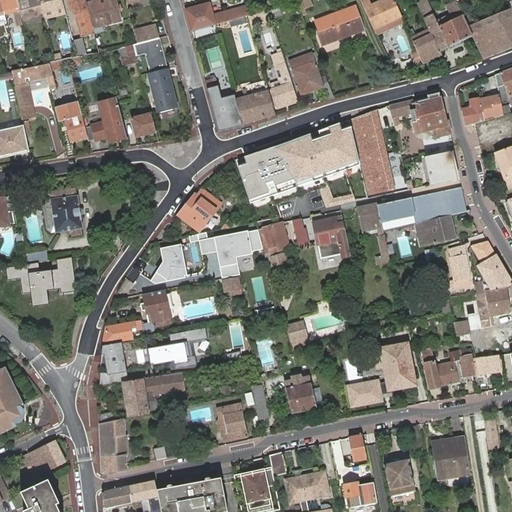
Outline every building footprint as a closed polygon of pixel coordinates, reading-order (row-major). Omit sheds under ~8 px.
[(1,0),(6,15),(16,12),(15,8),(17,8),(18,12),(21,11),(17,0),(1,0)] [(40,0),(17,0),(21,11),(23,19),(44,14),(40,0)] [(40,0),(44,14),(66,8),(63,0),(40,0)] [(76,10),(89,55),(102,53),(95,26),(89,3),(88,0),(69,0),(72,10),(76,10)] [(100,0),(89,3),(95,26),(123,19),(117,0),(100,0)] [(384,0),(366,8),(375,27),(402,15),(394,0),(384,0)] [(427,0),(422,0),(418,2),(430,29),(441,51),(472,36),(467,25),(457,1),(456,0),(447,5),(451,14),(441,19),(437,11),(434,12),(427,0)] [(462,0),(459,0),(457,1),(467,25),(473,23),(462,0)] [(300,7),(298,2),(281,7),(283,11),(300,7)] [(187,10),(193,32),(204,29),(207,27),(218,25),(218,24),(216,14),(213,3),(187,10)] [(216,14),(218,24),(226,22),(250,16),(255,15),(251,4),(216,14)] [(472,36),(483,57),(511,46),(511,7),(473,23),(467,25),(472,36)] [(331,41),(363,30),(353,9),(350,10),(350,9),(320,20),(323,29),(328,27),(329,29),(319,32),(324,45),(331,41)] [(274,20),(270,10),(255,15),(250,16),(253,26),(274,20)] [(405,22),(402,15),(375,27),(378,34),(405,22)] [(135,29),(138,43),(160,38),(157,24),(135,29)] [(414,28),(409,30),(412,37),(417,35),(414,28)] [(412,37),(425,63),(443,55),(441,51),(430,29),(417,35),(412,37)] [(365,34),(363,30),(331,41),(324,45),(324,47),(365,34)] [(138,43),(135,44),(137,54),(146,52),(151,73),(168,68),(160,38),(138,43)] [(135,44),(120,48),(126,66),(140,63),(137,54),(135,44)] [(292,84),(294,83),(282,47),(275,49),(286,85),(273,89),(278,107),(298,101),(292,84)] [(324,88),(328,99),(335,98),(329,82),(323,83),(313,53),(290,60),(302,95),(324,88)] [(62,55),(56,57),(57,63),(64,61),(62,55)] [(79,57),(69,60),(71,65),(82,63),(80,57),(79,57)] [(18,64),(20,71),(36,68),(34,60),(18,64)] [(57,63),(52,65),(53,70),(71,65),(69,60),(57,63)] [(20,71),(13,72),(15,81),(18,95),(19,100),(20,105),(23,116),(24,119),(35,117),(27,81),(47,76),(54,74),(53,70),(52,65),(36,68),(20,71)] [(168,68),(151,73),(160,110),(177,105),(168,68)] [(511,68),(496,74),(498,87),(505,85),(510,97),(511,95),(511,68)] [(54,74),(47,76),(50,89),(58,88),(54,74)] [(206,81),(208,90),(217,88),(219,87),(218,81),(214,81),(214,79),(206,81)] [(217,88),(208,90),(220,132),(245,125),(244,124),(237,99),(234,90),(218,95),(217,88)] [(237,99),(244,124),(277,114),(269,90),(261,92),(260,90),(254,92),(254,94),(237,99)] [(72,142),(90,138),(79,96),(78,93),(72,94),(73,97),(64,99),(63,97),(60,97),(64,113),(72,142)] [(412,100),(389,106),(392,116),(415,111),(417,120),(412,122),(414,132),(433,128),(435,137),(452,134),(449,121),(446,121),(438,93),(428,96),(428,97),(423,98),(423,99),(416,101),(416,102),(412,103),(412,100)] [(500,96),(480,99),(485,120),(494,118),(493,113),(503,111),(500,96)] [(129,138),(118,98),(102,102),(107,122),(92,126),(96,140),(110,136),(112,142),(129,138)] [(469,108),(462,109),(466,126),(475,123),(485,120),(480,99),(480,98),(469,100),(470,105),(469,108)] [(375,110),(352,119),(360,156),(371,194),(393,190),(387,163),(381,135),(375,110)] [(138,136),(158,132),(154,113),(135,119),(138,136)] [(311,134),(244,156),(247,164),(237,168),(250,206),(269,200),(272,206),(329,187),(327,180),(360,168),(352,128),(343,131),(340,124),(321,130),(324,139),(314,142),(311,134)] [(24,125),(0,130),(0,157),(29,151),(24,125)] [(511,146),(495,152),(509,190),(511,189),(511,146)] [(426,157),(432,185),(458,179),(453,152),(426,157)] [(400,175),(403,191),(409,190),(407,182),(405,174),(400,175)] [(52,200),(57,233),(69,231),(70,239),(84,237),(83,230),(84,229),(79,196),(77,196),(76,188),(51,192),(52,200)] [(460,189),(378,207),(383,231),(415,224),(419,223),(429,220),(451,215),(466,212),(460,189)] [(197,196),(195,194),(179,215),(200,231),(221,204),(202,190),(197,196)] [(5,196),(0,197),(0,227),(9,226),(9,223),(15,222),(13,210),(7,211),(5,196)] [(52,234),(57,233),(52,200),(46,201),(44,204),(48,230),(52,234)] [(378,207),(377,203),(356,208),(362,233),(378,230),(385,263),(390,262),(388,254),(386,245),(383,231),(378,207)] [(429,220),(434,244),(457,238),(451,215),(429,220)] [(351,257),(350,253),(342,216),(313,223),(317,245),(320,260),(341,256),(342,259),(351,257)] [(429,220),(419,223),(424,246),(434,244),(429,220)] [(283,244),(277,225),(263,228),(271,253),(278,251),(276,245),(283,244)] [(300,226),(294,227),(295,233),(299,247),(304,245),(300,226)] [(263,228),(258,229),(258,230),(264,249),(269,248),(263,228)] [(249,231),(199,241),(202,255),(218,252),(222,279),(240,275),(238,257),(254,255),(253,251),(264,249),(258,230),(249,231)] [(511,285),(511,282),(488,240),(473,245),(482,264),(478,266),(490,287),(493,285),(496,290),(506,288),(511,285)] [(182,245),(160,249),(163,263),(151,281),(156,284),(186,278),(185,277),(188,276),(182,245)] [(465,246),(450,250),(455,280),(451,281),(452,288),(471,285),(465,246)] [(32,263),(47,261),(45,252),(31,255),(32,263)] [(273,258),(275,268),(290,264),(286,254),(273,258)] [(39,263),(5,267),(7,281),(21,279),(23,294),(32,293),(33,307),(49,305),(47,290),(61,289),(62,294),(77,292),(73,257),(57,259),(58,269),(40,271),(39,263)] [(242,293),(239,275),(222,279),(216,280),(217,284),(224,283),(226,290),(233,289),(234,295),(242,293)] [(506,288),(496,290),(482,292),(476,293),(477,298),(478,302),(486,300),(489,317),(510,313),(506,288)] [(166,294),(165,289),(144,293),(149,322),(157,320),(158,326),(172,323),(171,318),(169,310),(173,309),(175,309),(172,296),(170,296),(169,293),(166,294)] [(489,317),(486,300),(478,302),(481,323),(490,321),(489,317)] [(453,314),(451,303),(443,305),(446,316),(448,315),(453,314)] [(135,331),(142,330),(140,320),(105,328),(102,345),(133,339),(130,329),(134,328),(135,331)] [(303,322),(290,326),(294,342),(307,339),(303,322)] [(469,334),(467,322),(462,323),(455,324),(457,336),(469,334)] [(210,353),(206,329),(169,336),(170,345),(147,349),(150,366),(174,362),(175,368),(196,365),(194,355),(210,353)] [(309,344),(307,339),(294,342),(295,348),(309,344)] [(410,342),(380,348),(388,393),(419,387),(410,342)] [(102,347),(102,355),(105,355),(107,373),(100,373),(100,387),(129,382),(122,343),(102,347)] [(436,367),(431,349),(423,351),(426,364),(424,364),(431,390),(440,387),(436,367)] [(228,364),(241,361),(239,352),(227,355),(228,364)] [(436,367),(440,387),(459,382),(459,378),(475,375),(471,356),(454,359),(455,363),(436,367)] [(497,356),(473,358),(476,375),(500,372),(497,356)] [(0,433),(1,433),(0,430),(0,428),(14,422),(16,422),(17,422),(18,422),(19,422),(20,421),(21,420),(23,419),(23,418),(24,416),(24,415),(25,414),(24,413),(24,412),(24,411),(24,410),(23,409),(22,408),(21,408),(20,406),(19,406),(13,393),(17,391),(8,375),(5,377),(1,370),(0,368),(0,433)] [(185,388),(182,372),(143,380),(143,383),(152,382),(154,391),(153,392),(154,395),(185,388)] [(301,379),(293,381),(286,383),(292,413),(315,408),(315,406),(323,404),(320,387),(311,390),(308,378),(301,379)] [(143,383),(143,380),(129,382),(123,383),(128,418),(149,415),(147,403),(153,402),(151,392),(153,392),(154,391),(152,382),(143,383)] [(379,380),(347,386),(352,408),(384,402),(379,380)] [(261,385),(260,385),(251,387),(252,391),(252,393),(255,404),(257,417),(258,420),(269,418),(261,385)] [(17,391),(13,393),(19,406),(23,404),(17,391)] [(255,404),(252,393),(246,395),(249,405),(255,404)] [(237,405),(217,409),(219,420),(218,420),(216,421),(218,431),(221,432),(223,442),(246,437),(240,407),(237,407),(237,405)] [(114,412),(100,414),(100,423),(116,420),(114,412)] [(127,466),(126,419),(116,420),(100,423),(101,472),(104,475),(127,469),(127,466)] [(495,419),(483,421),(488,450),(500,448),(495,419)] [(0,428),(0,430),(1,433),(16,426),(14,422),(0,428)] [(418,426),(410,428),(415,454),(423,452),(418,426)] [(366,458),(362,435),(349,438),(354,460),(366,458)] [(464,438),(433,442),(439,479),(469,475),(464,438)] [(67,462),(56,440),(27,454),(29,460),(30,460),(35,470),(35,471),(38,476),(67,462)] [(156,460),(166,457),(164,447),(154,449),(156,460)] [(283,452),(270,455),(272,468),(274,476),(287,474),(283,452)] [(409,460),(385,466),(392,497),(416,491),(409,460)] [(263,471),(242,475),(250,511),(252,511),(272,508),(263,471)] [(296,477),(285,480),(290,505),(300,503),(302,511),(331,511),(330,507),(330,506),(329,506),(328,506),(328,505),(327,505),(326,505),(325,505),(321,506),(322,511),(315,511),(309,511),(307,501),(331,497),(326,472),(302,476),(296,477)] [(0,495),(3,501),(11,497),(0,474),(0,495)] [(157,490),(158,497),(160,511),(200,511),(226,507),(221,479),(200,483),(201,488),(197,489),(196,486),(186,488),(186,491),(181,492),(180,486),(157,490)] [(102,492),(103,509),(158,497),(157,490),(156,480),(102,492)] [(46,481),(22,492),(31,511),(27,511),(57,511),(55,506),(58,505),(46,481)] [(200,483),(180,486),(181,492),(186,491),(186,488),(196,486),(197,489),(201,488),(200,483)] [(356,483),(345,485),(346,497),(359,494),(356,483)]
